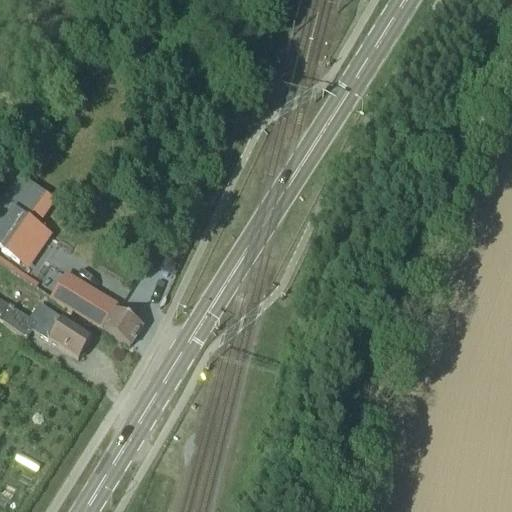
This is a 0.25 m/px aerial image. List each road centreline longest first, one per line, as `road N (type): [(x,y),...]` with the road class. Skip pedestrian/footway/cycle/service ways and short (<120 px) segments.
road 1 (primary): [(83,511),(404,0)]
road 2 (unclassified): [(511,40),(376,393),(342,511)]
